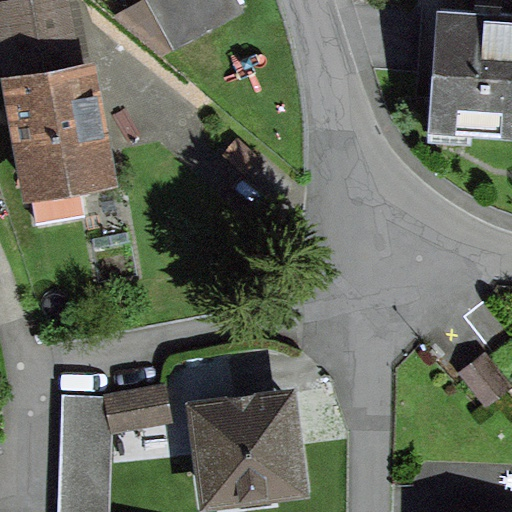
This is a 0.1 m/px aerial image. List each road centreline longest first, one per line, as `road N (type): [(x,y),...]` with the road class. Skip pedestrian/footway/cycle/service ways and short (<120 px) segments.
road 1 (residential): [(370,511),(376,331),(406,226)]
road 2 (residential): [(304,0),(353,159),(406,226)]
